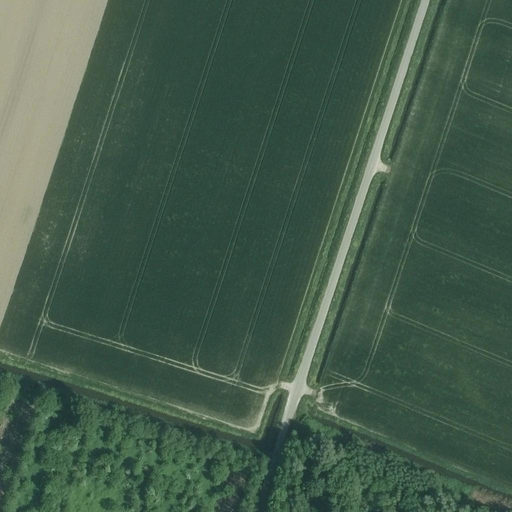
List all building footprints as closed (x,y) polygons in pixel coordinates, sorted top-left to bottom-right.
[(26,429),(22,441),(28,443),(30,439),(42,443),(49,423),(36,419),(32,431),(26,429)] [(49,423),(42,443),(55,446),(53,451),(60,453),(64,441),(57,439),(61,427),(49,423)] [(107,442),(101,462),(114,466),(121,447),(107,442)] [(121,447),(114,466),(127,470),(133,450),(121,447)] [(133,450),(127,470),(139,474),(146,454),(133,450)] [(146,454),(139,474),(152,478),(159,459),(146,454)] [(200,466),(194,485),(205,489),(211,469),(200,466)] [(211,469),(205,489),(215,492),(221,472),(211,469)] [(221,472),(215,492),(226,496),(232,476),(221,472)] [(232,476),(226,496),(236,499),(242,479),(232,476)] [(9,482),(3,501),(13,504),(19,485),(9,482)] [(19,485),(13,504),(23,508),(30,488),(19,485)] [(30,488),(23,508),(34,511),(40,492),(30,488)] [(40,492),(34,511),(36,511),(44,511),(50,495),(40,492)] [(50,495),(44,511),(56,511),(61,499),(50,495)] [(72,497),(67,511),(78,511),(82,500),(72,497)] [(82,500),(78,511),(90,511),(93,504),(82,500)]
